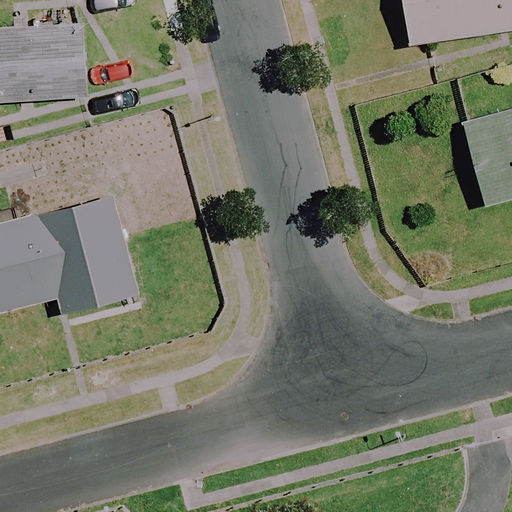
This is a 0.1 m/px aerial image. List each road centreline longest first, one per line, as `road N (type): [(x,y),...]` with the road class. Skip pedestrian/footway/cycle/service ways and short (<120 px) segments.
road 1 (residential): [(245,0),(354,392)]
road 2 (residential): [(0,488),(354,392)]
road 3 (residential): [(354,392),(511,351)]
